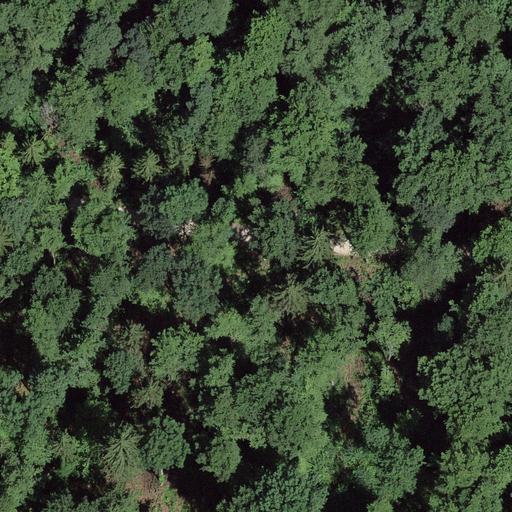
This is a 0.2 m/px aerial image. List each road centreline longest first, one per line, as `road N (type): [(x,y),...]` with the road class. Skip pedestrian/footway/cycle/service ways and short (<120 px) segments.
road 1 (track): [(511,252),(235,234),(0,189)]
road 2 (track): [(282,0),(274,92),(245,121),(173,142),(0,157)]
